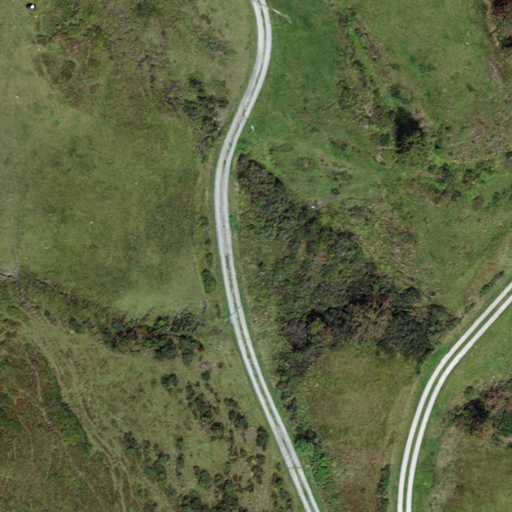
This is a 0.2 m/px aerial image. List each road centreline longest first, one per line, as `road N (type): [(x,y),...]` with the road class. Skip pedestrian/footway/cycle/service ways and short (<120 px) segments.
road 1 (track): [(319,511),(242,342),(227,175),(273,41),(254,0)]
road 2 (track): [(511,300),(434,387),(411,511)]
